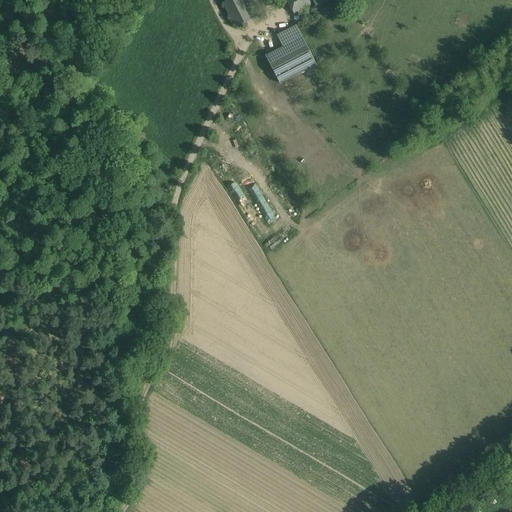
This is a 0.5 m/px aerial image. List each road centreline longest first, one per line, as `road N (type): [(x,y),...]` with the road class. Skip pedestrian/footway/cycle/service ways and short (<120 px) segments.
road 1 (track): [(0,260),(40,265),(172,207),(237,60),(212,0)]
road 2 (track): [(120,511),(136,485),(140,403),(170,334),(172,207)]
